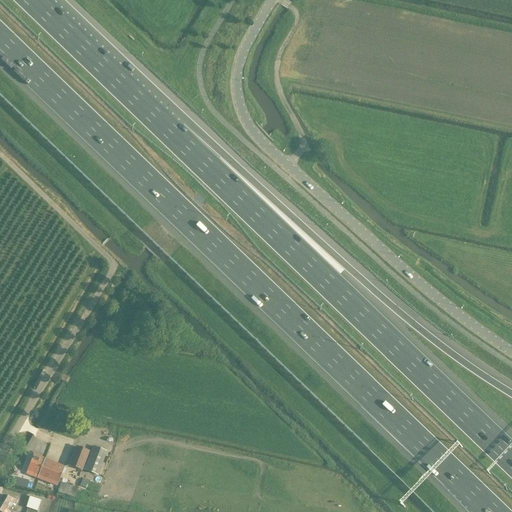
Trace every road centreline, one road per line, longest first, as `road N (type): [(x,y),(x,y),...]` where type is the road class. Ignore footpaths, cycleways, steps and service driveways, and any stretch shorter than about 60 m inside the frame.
road 1 (motorway): [(0,37),(491,511)]
road 2 (tertiary): [(271,0),(239,74),(239,98),(256,135),(445,305),(511,353)]
road 3 (motorway): [(511,459),(172,133)]
road 4 (motorway): [(511,393),(172,133)]
road 5 (residential): [(0,456),(111,271),(96,245)]
road 6 (motorway): [(172,133),(33,0)]
